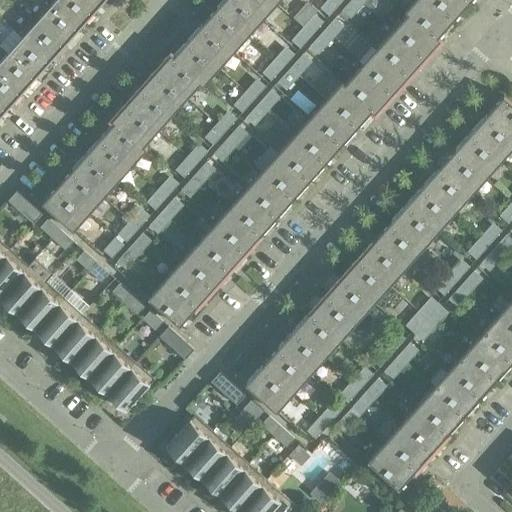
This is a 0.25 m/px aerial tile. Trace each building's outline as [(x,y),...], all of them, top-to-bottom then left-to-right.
[(93,13),(78,0),(54,0),(51,4),(78,29),(93,13)] [(104,0),(78,0),(93,13),(104,0)] [(262,18),(241,0),(222,0),(217,7),(248,34),(262,18)] [(277,2),(274,0),(241,0),(262,18),(277,2)] [(326,0),(320,7),(329,15),(341,2),(338,0),(326,0)] [(360,0),(350,0),(342,9),(351,17),(364,3),(360,0)] [(453,18),(433,0),(413,0),(406,8),(440,39),(441,38),(438,35),(453,18)] [(469,0),(433,0),(453,18),(469,0)] [(78,29),(51,4),(36,20),(64,45),(78,29)] [(248,34),(217,7),(202,23),(233,51),(248,34)] [(440,39),(406,8),(405,10),(408,12),(393,29),(424,57),(440,39)] [(312,34),(324,21),(315,13),(303,26),(312,34)] [(331,39),(344,25),(335,17),(322,31),(331,39)] [(64,45),(36,20),(22,37),(49,61),(64,45)] [(233,51),(202,23),(187,39),(219,67),(233,51)] [(291,39),(300,47),(312,34),(303,26),(291,39)] [(49,61),(22,37),(13,29),(0,43),(0,44),(8,52),(7,53),(35,77),(49,61)] [(424,57),(393,29),(377,47),(408,75),(424,57)] [(322,31),(309,45),(318,54),(331,39),(322,31)] [(219,67),(187,39),(174,54),(171,51),(170,53),(204,83),(219,67)] [(283,66),(294,53),(286,45),(274,59),(283,66)] [(408,75),(377,47),(361,65),(392,93),(408,75)] [(35,77),(7,53),(0,60),(0,75),(20,94),(35,77)] [(204,83),(170,53),(156,69),(187,97),(200,81),(203,84),(204,83)] [(299,75),(312,61),(303,53),(290,67),(299,75)] [(262,72),(271,80),(283,66),(274,59),(262,72)] [(392,93),(361,65),(346,82),(343,79),(342,80),(376,111),(392,93)] [(290,67),(277,81),(286,89),(299,75),(290,67)] [(172,113),(187,97),(156,69),(141,85),(172,113)] [(20,94),(0,75),(0,104),(6,110),(20,94)] [(254,99),(266,85),(257,78),(245,91),(254,99)] [(376,111),(342,80),(326,98),(357,126),(372,109),(375,112),(376,111)] [(172,113),(141,85),(127,101),(158,129),(172,113)] [(267,111),(280,96),(271,88),(258,102),(267,111)] [(233,104),(242,112),(254,99),(245,91),(233,104)] [(511,101),(504,94),(487,112),(511,134),(511,101)] [(341,144),(357,126),(326,98),(310,116),(341,144)] [(158,129),(127,101),(112,117),(146,148),(147,146),(144,144),(158,129)] [(258,102),(245,117),(254,125),(267,111),(258,102)] [(225,131),(237,118),(228,110),(216,123),(225,131)] [(502,158),(511,147),(511,134),(487,112),(471,130),(502,158)] [(341,144),(310,116),(293,134),(325,162),(341,144)] [(146,148),(112,117),(111,118),(114,121),(101,136),(132,164),(146,148)] [(204,136),(213,144),(225,131),(216,123),(204,136)] [(235,147),(248,132),(239,124),(226,139),(235,147)] [(502,158),(471,130),(455,148),(486,176),(502,158)] [(325,162),(293,134),(277,152),(308,180),(325,162)] [(132,164),(101,136),(86,152),(117,180),(132,164)] [(226,139),(213,153),(222,161),(235,147),(226,139)] [(196,164),(208,150),(199,142),(187,156),(196,164)] [(486,176),(455,148),(439,166),(470,194),(486,176)] [(117,180),(86,152),(72,168),(103,196),(117,180)] [(308,180),(277,152),(261,170),(292,198),(308,180)] [(175,169),(184,177),(196,164),(187,156),(175,169)] [(203,183),(216,168),(207,160),(194,175),(203,183)] [(470,194),(439,166),(423,184),(454,212),(470,194)] [(103,196),(72,168),(57,185),(88,213),(103,196)] [(292,198),(261,170),(245,188),(276,216),(292,198)] [(167,196),(179,183),(170,175),(158,188),(167,196)] [(194,175),(181,189),(190,197),(203,183),(194,175)] [(454,212),(423,184),(407,202),(438,230),(454,212)] [(88,213),(57,185),(42,201),(73,229),(88,213)] [(146,201),(155,209),(167,196),(158,188),(146,201)] [(276,216),(245,188),(229,206),(260,234),(276,216)] [(43,213),(17,189),(8,199),(34,223),(43,213)] [(184,204),(175,196),(162,211),(171,219),(184,204)] [(511,200),(499,215),(508,223),(511,218),(511,200)] [(438,230),(407,202),(391,220),(422,248),(438,230)] [(260,234),(229,206),(213,224),(244,252),(260,234)] [(138,228),(150,215),(141,207),(129,220),(138,228)] [(162,211),(149,225),(158,233),(171,219),(162,211)] [(61,229),(48,217),(39,227),(52,239),(61,229)] [(118,233),(126,241),(138,228),(129,220),(118,233)] [(422,248),(391,220),(374,238),(405,266),(422,248)] [(489,244),(502,230),(493,222),(480,236),(489,244)] [(244,252),(213,224),(197,242),(228,270),(244,252)] [(73,240),(61,229),(52,239),(64,250),(73,240)] [(139,254),(151,240),(143,232),(130,246),(139,254)] [(502,256),(511,244),(511,238),(506,233),(493,248),(502,256)] [(103,249),(112,257),(124,244),(115,236),(103,249)] [(467,250),(476,258),(489,244),(480,236),(467,250)] [(0,259),(10,248),(0,238),(0,259)] [(405,266),(374,238),(358,256),(389,284),(405,266)] [(228,270),(197,242),(181,260),(212,288),(228,270)] [(130,246),(117,260),(126,268),(139,254),(130,246)] [(0,295),(28,264),(10,248),(0,259),(0,295)] [(493,248),(480,262),(489,270),(502,256),(493,248)] [(97,261),(84,250),(75,260),(88,271),(97,261)] [(389,284),(358,256),(342,274),(373,302),(389,284)] [(0,296),(18,312),(46,280),(52,273),(34,257),(28,264),(0,295),(0,296)] [(457,280),(470,266),(461,258),(448,272),(457,280)] [(212,288),(181,260),(165,278),(196,306),(212,288)] [(109,272),(97,261),(88,271),(100,282),(109,272)] [(470,292),(483,277),(474,269),(461,284),(470,292)] [(435,286),(444,294),(457,280),(448,272),(435,286)] [(373,302),(342,274),(326,292),(357,320),(373,302)] [(196,306),(165,278),(148,296),(179,324),(196,306)] [(36,328),(64,296),(46,280),(18,312),(36,328)] [(132,293),(120,282),(111,292),(123,303),(132,293)] [(461,284),(448,298),(457,306),(470,292),(461,284)] [(357,320),(326,292),(310,310),(341,338),(357,320)] [(132,293),(123,303),(136,314),(145,304),(132,293)] [(54,344),(82,313),(64,296),(36,328),(54,344)] [(427,318),(440,304),(431,296),(418,310),(427,318)] [(511,297),(496,315),(511,329),(511,297)] [(448,312),(440,304),(427,318),(436,326),(448,312)] [(163,320),(150,309),(141,319),(154,330),(163,320)] [(341,338),(310,310),(294,328),(325,356),(341,338)] [(414,333),(427,318),(418,310),(405,325),(414,333)] [(72,361),(100,329),(82,313),(54,344),(72,361)] [(511,360),(511,329),(496,315),(480,333),(511,361),(511,360)] [(423,341),(436,326),(427,318),(414,333),(423,341)] [(194,348),(169,326),(160,336),(185,358),(194,348)] [(309,374),(325,356),(294,328),(278,346),(309,374)] [(90,377),(118,345),(100,329),(72,361),(90,377)] [(392,352),(405,337),(396,329),(384,344),(392,352)] [(495,379),(511,361),(480,333),(464,351),(495,379)] [(406,364),(419,349),(410,341),(397,355),(406,364)] [(371,358),(380,366),(392,352),(384,344),(371,358)] [(108,393),(136,361),(118,345),(90,377),(108,393)] [(309,374),(278,346),(262,364),(293,392),(309,374)] [(495,379),(464,351),(448,369),(479,397),(495,379)] [(397,355),(384,370),(393,378),(406,364),(397,355)] [(155,377),(136,361),(108,393),(126,409),(155,377)] [(293,392),(262,364),(245,382),(276,410),(293,392)] [(360,387),(373,373),(364,365),(352,379),(360,387)] [(479,397),(448,369),(432,387),(463,415),(479,397)] [(245,393),(220,370),(211,380),(236,403),(245,393)] [(374,399),(386,385),(378,377),(365,391),(374,399)] [(339,394),(348,402),(360,387),(352,379),(339,394)] [(463,415),(432,387),(416,405),(447,433),(463,415)] [(365,391),(352,406),(361,414),(374,399),(365,391)] [(264,410),(251,399),(242,408),(255,420),(264,410)] [(328,423),(341,409),(332,401),(320,415),(328,423)] [(447,433),(416,405),(400,423),(431,451),(447,433)] [(349,409),(336,424),(345,432),(358,417),(349,409)] [(185,462),(213,430),(195,413),(166,445),(185,462)] [(282,426),(269,414),(260,424),(273,436),(282,426)] [(307,430),(316,437),(328,423),(320,415),(307,430)] [(431,451),(400,423),(384,441),(415,469),(431,451)] [(294,437),(282,426),(273,436),(285,447),(294,437)] [(203,478),(231,446),(213,430),(185,462),(203,478)] [(415,469),(384,441),(367,459),(398,487),(415,469)] [(298,445),(291,454),(301,463),(309,455),(298,445)] [(220,494),(249,462),(231,446),(203,478),(220,494)] [(238,510),(267,478),(249,462),(220,494),(238,510)] [(322,501),(340,482),(329,472),(312,492),(322,501)] [(286,511),(295,503),(274,485),(267,478),(238,510),(240,511),(286,511)]
